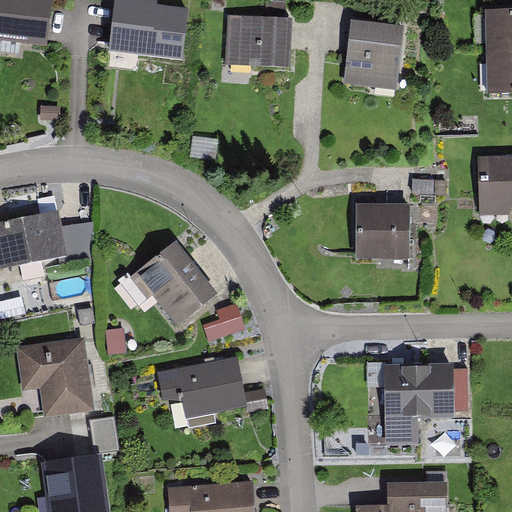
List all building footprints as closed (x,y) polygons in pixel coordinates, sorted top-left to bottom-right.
[(49,0),(0,0),(0,46),(20,49),(22,35),(44,38),(45,29),(49,1),(49,0)] [(145,0),(114,0),(113,23),(111,38),(133,40),(133,47),(181,51),(185,7),(145,3),(145,0)] [(493,51),(511,50),(511,11),(492,12),(493,51)] [(293,15),(229,12),(227,60),(290,63),(291,44),(293,15)] [(348,52),(344,87),(397,93),(405,31),(352,24),(348,52)] [(494,90),(511,89),(511,50),(493,51),(494,90)] [(511,153),(479,155),(480,199),(511,198),(511,153)] [(411,243),(410,201),(388,202),(357,203),(358,252),(383,252),(383,244),(411,243)] [(55,207),(0,218),(0,257),(40,249),(41,257),(64,252),(55,207)] [(97,225),(69,225),(68,255),(96,255),(97,225)] [(216,291),(175,238),(130,274),(126,270),(119,276),(139,301),(154,289),(178,320),(216,291)] [(0,304),(0,319),(26,313),(23,299),(0,304)] [(222,321),(207,325),(211,340),(247,331),(240,304),(219,310),(222,321)] [(80,336),(18,346),(23,378),(39,375),(44,410),(68,406),(90,402),(80,336)] [(237,355),(160,370),(165,398),(183,395),(188,423),(215,418),(213,407),(246,401),(237,355)] [(467,365),(386,366),(387,438),(418,438),(417,410),(468,409),(467,365)] [(374,413),(387,413),(386,387),(373,388),(374,413)] [(116,417),(93,421),(98,453),(121,449),(116,417)] [(45,463),(51,511),(63,511),(105,506),(97,455),(74,459),(45,463)] [(254,511),(252,480),(170,486),(172,511),(254,511)] [(448,511),(448,487),(387,488),(388,509),(387,511),(448,511)]
